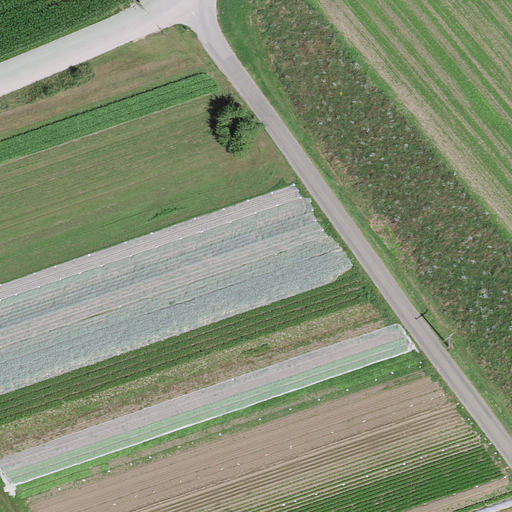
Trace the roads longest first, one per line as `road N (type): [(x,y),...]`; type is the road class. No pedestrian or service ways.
road 1 (residential): [(511,448),(185,1)]
road 2 (track): [(0,80),(187,0)]
